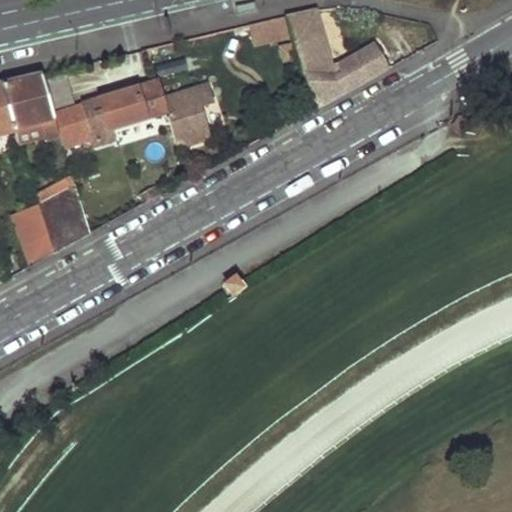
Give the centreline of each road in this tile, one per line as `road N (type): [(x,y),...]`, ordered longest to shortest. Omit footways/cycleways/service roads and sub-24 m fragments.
road 1 (residential): [(511,39),(0,325)]
road 2 (primary): [(0,38),(172,0)]
